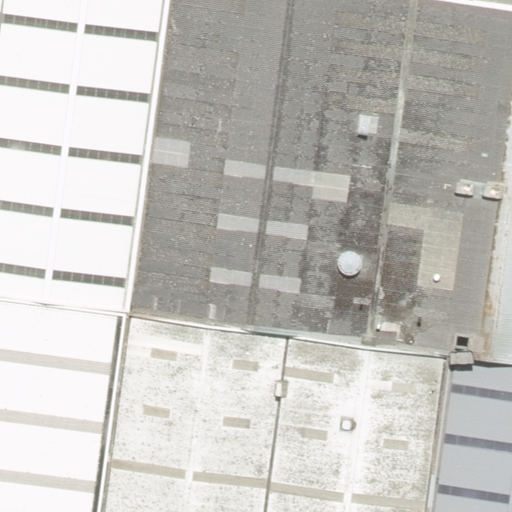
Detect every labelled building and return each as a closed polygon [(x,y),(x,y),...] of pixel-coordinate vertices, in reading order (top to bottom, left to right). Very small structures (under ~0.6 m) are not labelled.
[(0,0),(0,297),(128,313),(168,0),(0,0)] [(511,173),(511,6),(464,0),(168,0),(128,313),(451,359),(488,364),(511,173)] [(511,173),(488,364),(511,366),(511,173)] [(102,511),(128,313),(0,297),(0,511),(102,511)] [(429,511),(451,359),(128,313),(102,511),(429,511)] [(511,511),(511,366),(488,364),(451,359),(429,511),(511,511)]
